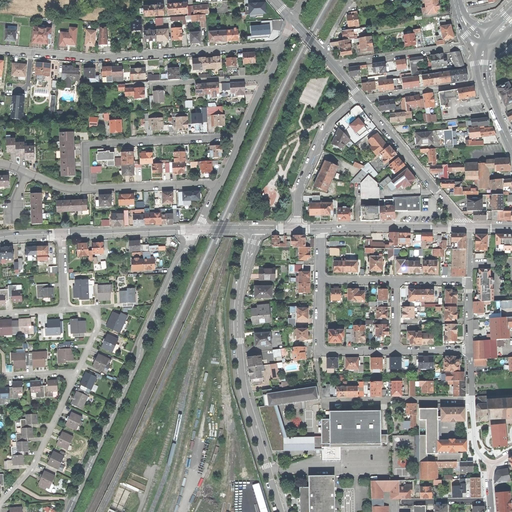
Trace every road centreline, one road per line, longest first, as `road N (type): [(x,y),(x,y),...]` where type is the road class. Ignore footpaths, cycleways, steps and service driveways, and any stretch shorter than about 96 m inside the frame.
road 1 (residential): [(198,229),(69,510)]
road 2 (residential): [(281,511),(240,375),(237,301),(255,229)]
road 3 (residential): [(0,50),(94,59),(280,45)]
road 4 (residential): [(87,190),(85,145),(240,136)]
road 5 (residential): [(363,100),(468,227)]
road 6 (residential): [(359,95),(327,127),(299,191),(296,228)]
road 7 (residential): [(473,399),(323,401)]
road 8 (tertiary): [(319,228),(468,227)]
road 9 (residential): [(0,501),(34,465),(76,375)]
road 10 (residential): [(333,64),(460,47),(475,60)]
road 11 (tertiary): [(61,235),(198,229)]
road 12 (residential): [(218,183),(87,190)]
road 13 (residential): [(268,78),(148,84)]
